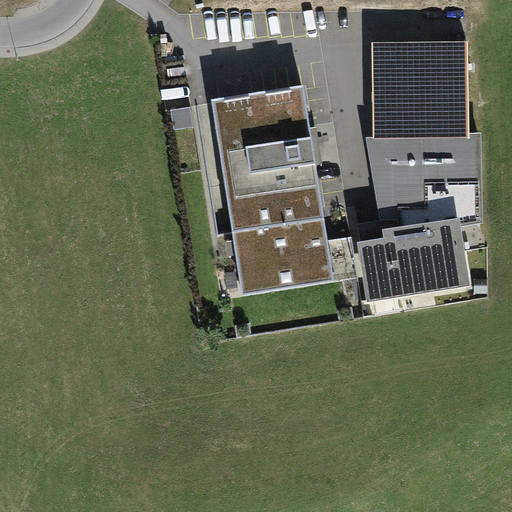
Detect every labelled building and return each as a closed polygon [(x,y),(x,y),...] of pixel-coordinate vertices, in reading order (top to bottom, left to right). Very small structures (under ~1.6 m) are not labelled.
[(468,49),(373,52),(376,141),(471,139),(468,49)] [(303,95),(214,110),(234,240),(325,226),(303,95)] [(190,109),(170,112),(174,133),(193,129),(190,109)] [(471,139),(376,141),(366,141),(381,226),(399,226),(401,237),(460,227),(485,223),(483,138),(471,139)] [(325,226),(234,240),(243,300),(334,286),(327,245),(325,226)] [(386,248),(358,253),(368,310),(471,293),(460,227),(401,237),(384,240),(386,248)] [(352,241),(327,245),(334,286),(359,281),(352,241)]
